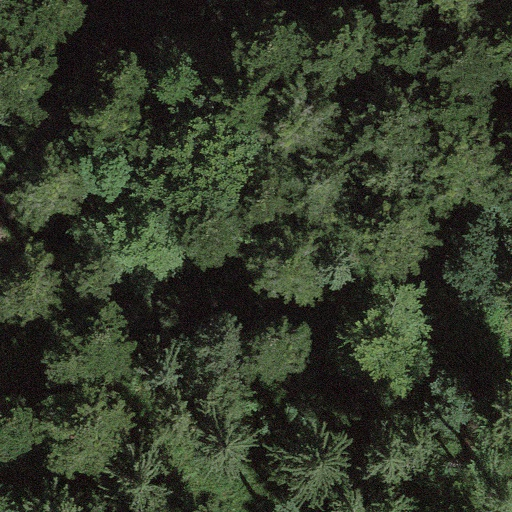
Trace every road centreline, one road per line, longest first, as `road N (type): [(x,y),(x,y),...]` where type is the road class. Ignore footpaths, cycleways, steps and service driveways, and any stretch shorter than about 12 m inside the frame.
road 1 (track): [(0,247),(138,244),(356,310)]
road 2 (track): [(0,227),(127,0)]
